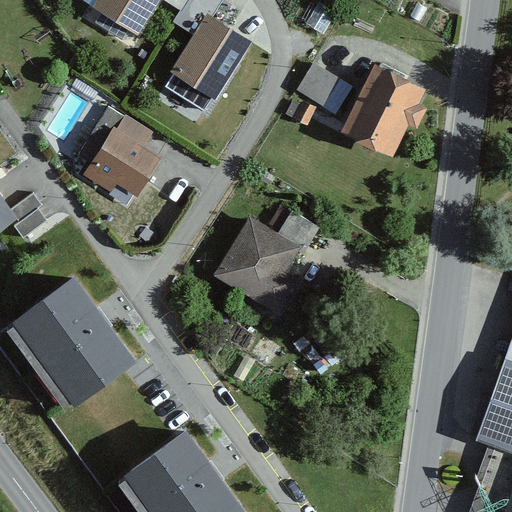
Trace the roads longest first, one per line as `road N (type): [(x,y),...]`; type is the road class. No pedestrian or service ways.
road 1 (tertiary): [(417,511),(484,0)]
road 2 (residential): [(144,302),(277,83),(281,54),(265,0)]
road 3 (residential): [(296,511),(144,302)]
road 4 (residential): [(144,302),(0,108)]
